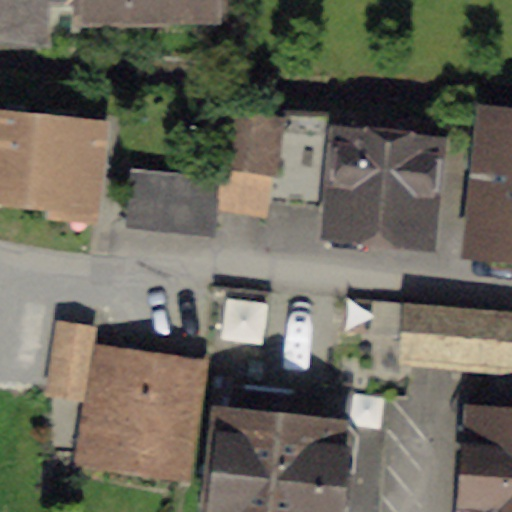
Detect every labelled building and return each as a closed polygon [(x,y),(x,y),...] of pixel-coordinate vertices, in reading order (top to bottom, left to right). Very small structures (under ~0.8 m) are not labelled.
[(40,2),(36,2),(36,0),(0,0),(0,31),(39,36),(40,2)] [(212,0),(36,0),(36,2),(40,2),(82,2),(82,22),(135,21),(135,2),(212,1),(212,0)] [(228,116),(222,165),(271,171),(277,122),(228,116)] [(0,120),(0,182),(52,188),(50,207),(89,211),(97,131),(0,120)] [(511,123),(483,120),(475,199),(485,200),(481,244),(511,247),(511,123)] [(335,136),(330,183),(345,184),(341,227),(418,235),(427,147),(335,136)] [(132,172),(127,223),(213,232),(219,181),(132,172)] [(223,210),(272,213),(274,180),(225,177),(223,210)] [(454,366),(494,368),(510,370),(511,342),(511,315),(414,307),(409,362),(421,363),(421,368),(454,370),(454,366)] [(60,331),(50,388),(96,396),(89,435),(103,437),(101,451),(170,462),(185,372),(87,354),(90,336),(60,331)] [(511,511),(511,342),(510,370),(494,368),(483,511),(511,511)] [(329,440),(226,429),(217,511),(345,511),(358,434),(348,427),(330,425),(329,440)]
